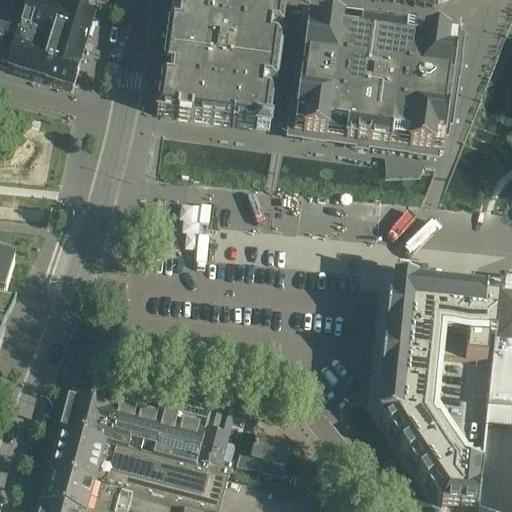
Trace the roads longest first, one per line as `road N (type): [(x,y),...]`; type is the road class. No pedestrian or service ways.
road 1 (residential): [(390,511),(278,390),(219,372),(45,350)]
road 2 (secondary): [(45,350),(121,122)]
road 3 (secondary): [(0,476),(45,350)]
road 4 (residential): [(121,122),(0,90)]
road 5 (secondary): [(121,122),(132,0)]
